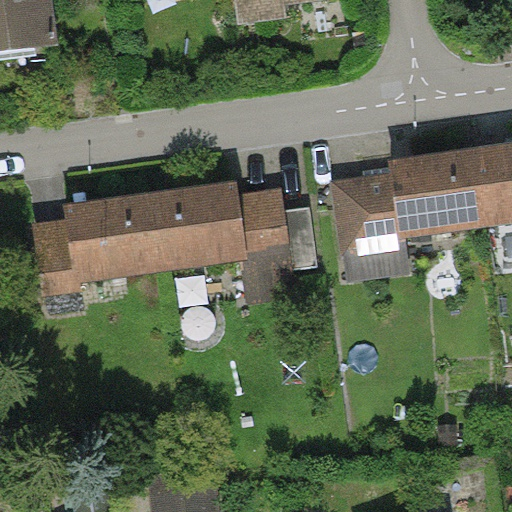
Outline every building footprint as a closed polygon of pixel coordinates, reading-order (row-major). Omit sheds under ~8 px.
[(39,0),(0,0),(0,55),(47,49),(39,0)] [(337,0),(224,0),(227,16),(337,2),(337,0)] [(511,151),(460,158),(472,247),(511,241),(511,151)] [(460,158),(326,176),(338,264),(472,247),(460,158)] [(276,185),(153,201),(164,287),(287,271),(276,185)] [(153,201),(30,218),(42,303),(164,287),(153,201)] [(157,480),(159,511),(224,511),(221,475),(157,480)]
